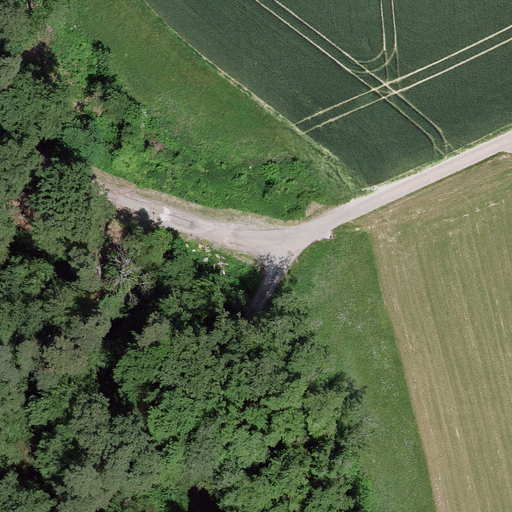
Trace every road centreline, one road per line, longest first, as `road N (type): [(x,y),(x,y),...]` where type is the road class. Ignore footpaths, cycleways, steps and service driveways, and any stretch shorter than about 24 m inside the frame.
road 1 (track): [(0,151),(186,225),(280,242),(206,404),(191,511)]
road 2 (track): [(280,242),(511,132)]
